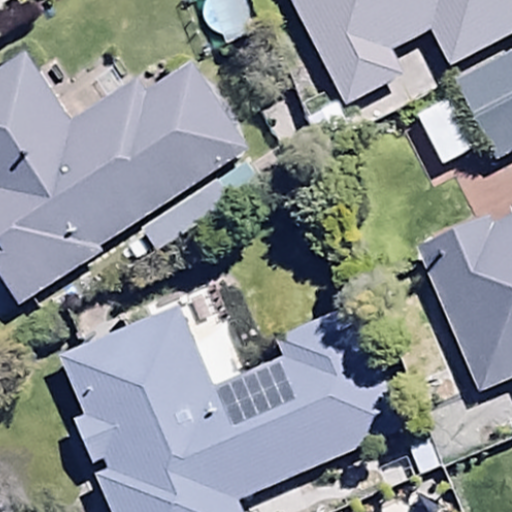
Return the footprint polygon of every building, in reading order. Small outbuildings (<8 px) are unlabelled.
[(511,0),(284,0),(335,107),(399,76),(389,55),(425,38),(441,72),(511,38),(511,0)] [(486,164),(511,151),(511,51),(447,84),(486,164)] [(98,246),(243,150),(188,66),(134,101),(125,88),(67,126),(20,54),(0,67),(0,283),(16,307),(101,251),(98,246)] [(511,205),(503,210),(507,220),(483,232),(477,219),(405,253),(474,400),(511,382),(511,205)] [(189,344),(175,310),(53,362),(80,425),(62,433),(85,487),(95,482),(107,511),(239,511),(237,505),(391,439),(338,315),(270,344),(279,364),(238,381),(218,332),(189,344)]
